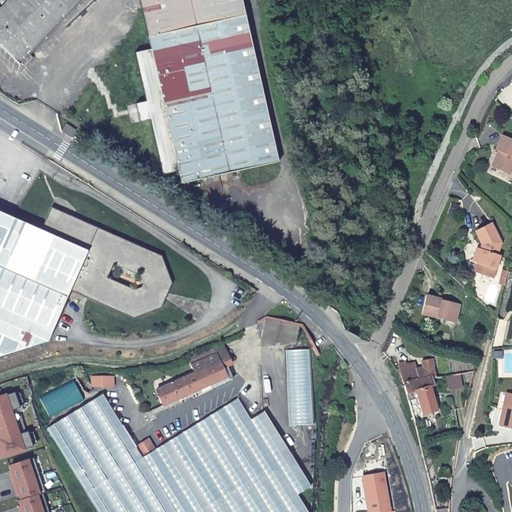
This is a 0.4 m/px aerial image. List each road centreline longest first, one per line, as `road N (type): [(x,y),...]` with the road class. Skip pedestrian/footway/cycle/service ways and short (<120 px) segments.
road 1 (secondary): [(0,111),(277,283),(359,363)]
road 2 (track): [(0,377),(57,365),(146,362),(247,320)]
road 3 (residential): [(511,60),(482,97),(420,239)]
road 4 (residential): [(359,363),(420,239)]
road 5 (secondary): [(379,393),(401,435),(423,511)]
road 6 (residential): [(379,393),(343,469),(341,511)]
